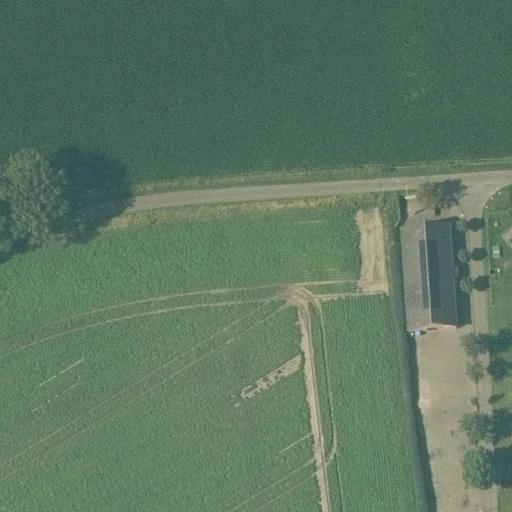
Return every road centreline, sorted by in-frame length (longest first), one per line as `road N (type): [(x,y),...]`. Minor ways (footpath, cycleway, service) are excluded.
road 1 (unclassified): [(0,221),(124,186),(457,168)]
road 2 (unclassified): [(476,511),(457,168)]
